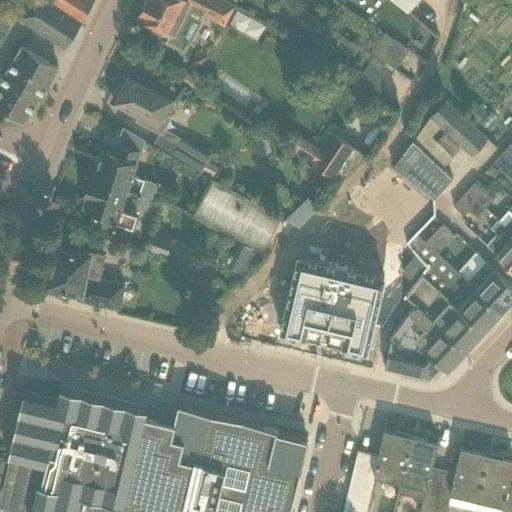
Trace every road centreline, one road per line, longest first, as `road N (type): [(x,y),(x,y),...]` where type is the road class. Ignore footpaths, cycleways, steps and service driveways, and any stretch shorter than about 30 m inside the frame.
road 1 (residential): [(343,384),(0,303)]
road 2 (secondary): [(41,167),(115,0)]
road 3 (tertiary): [(0,303),(41,167)]
road 4 (residential): [(343,384),(317,511)]
